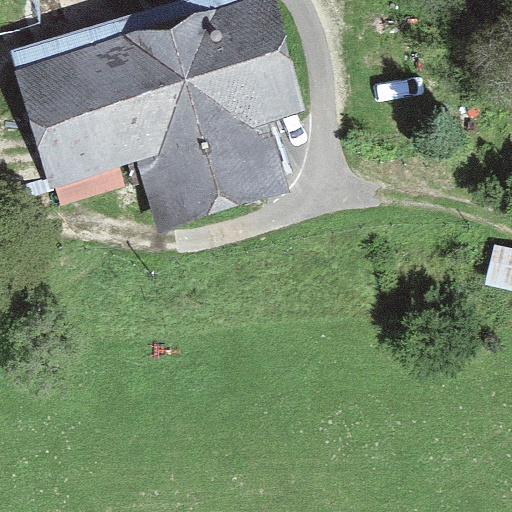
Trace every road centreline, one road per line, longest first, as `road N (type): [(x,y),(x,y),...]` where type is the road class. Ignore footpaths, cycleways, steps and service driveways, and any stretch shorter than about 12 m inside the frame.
road 1 (track): [(332,169),(352,193),(448,201),(511,229)]
road 2 (track): [(332,169),(325,47),(303,0)]
